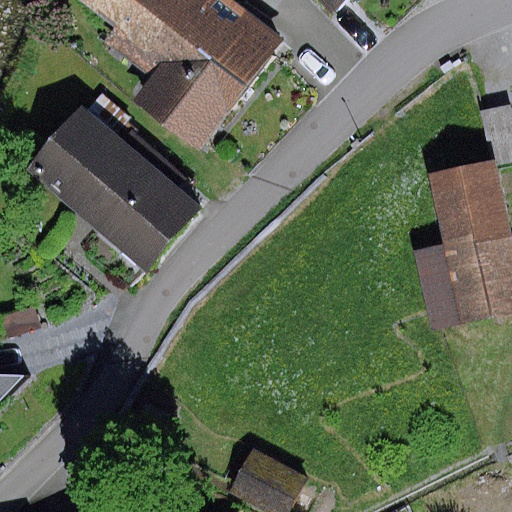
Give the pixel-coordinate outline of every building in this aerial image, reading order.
[(282,41),(227,0),(75,0),(114,29),(106,41),(149,73),(126,103),(196,155),(282,41)] [(310,0),(324,16),(341,0),(310,0)] [(511,123),(508,107),(478,113),(489,161),(511,156),(511,123)] [(197,207),(83,109),(31,168),(146,266),(197,207)] [(511,255),(494,163),(428,176),(442,247),(415,253),(432,339),(511,323),(511,255)] [(34,310),(2,320),(9,341),(41,331),(34,310)] [(0,396),(19,376),(0,375),(0,396)] [(253,448),(231,490),(273,511),(286,511),(305,476),(253,448)]
